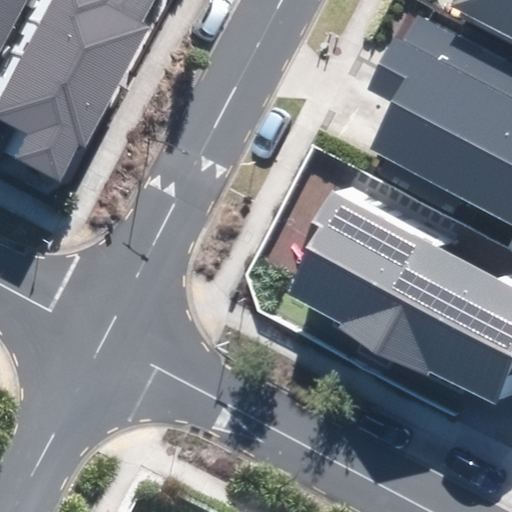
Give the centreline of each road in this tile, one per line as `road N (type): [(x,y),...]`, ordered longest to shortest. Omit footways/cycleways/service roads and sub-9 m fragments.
road 1 (residential): [(446,511),(103,333)]
road 2 (residential): [(103,333),(278,0)]
road 3 (residential): [(7,511),(103,333)]
